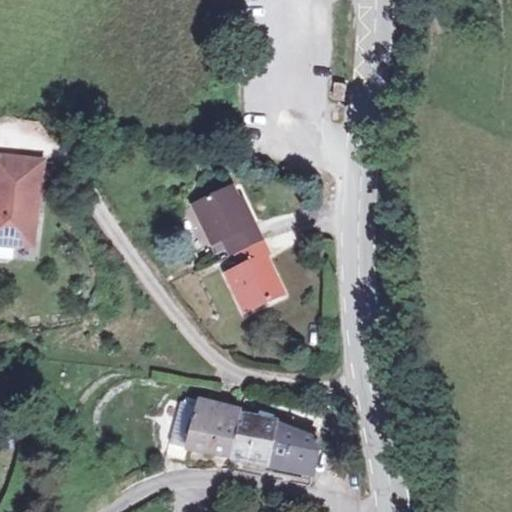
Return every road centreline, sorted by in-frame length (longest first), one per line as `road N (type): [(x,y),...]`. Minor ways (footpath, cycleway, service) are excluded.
road 1 (secondary): [(393,511),(360,300),(373,0)]
road 2 (residential): [(369,511),(222,479),(161,484),(112,511)]
